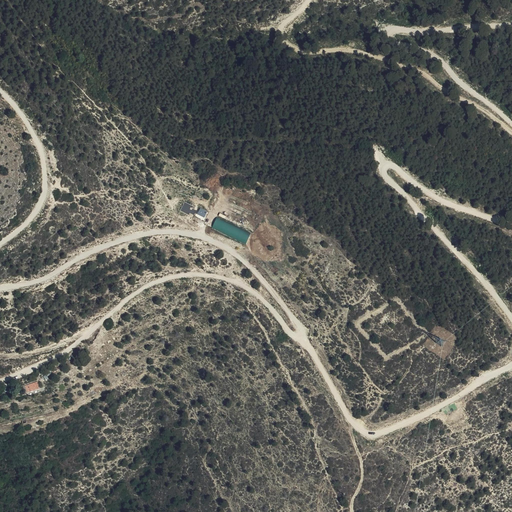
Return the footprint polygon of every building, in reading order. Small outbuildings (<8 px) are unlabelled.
[(194,207),(185,202),(180,210),(189,215),(190,213),(195,215),(197,211),(193,209),(194,207)] [(198,215),(206,217),(208,210),(200,208),(198,215)] [(247,245),(252,234),(219,217),(213,228),(247,245)] [(40,388),(38,381),(23,385),(25,393),(40,388)] [(38,391),(23,396),(24,398),(27,398),(28,401),(40,397),(38,391)]
